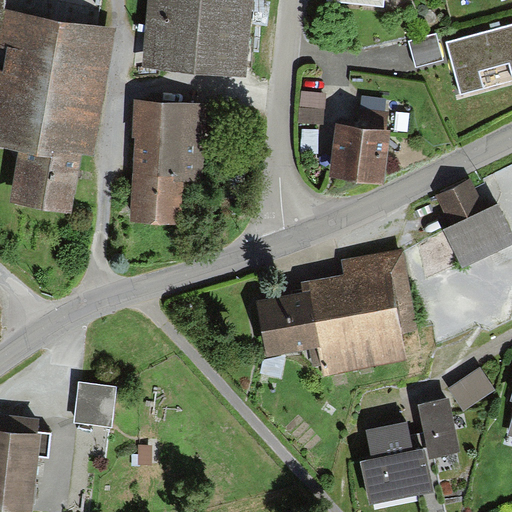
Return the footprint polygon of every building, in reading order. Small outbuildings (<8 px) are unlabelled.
[(251,0),(149,0),(145,55),(247,63),(251,0)] [(10,195),(72,204),(81,144),(95,147),(116,22),(4,2),(0,23),(0,41),(7,43),(3,66),(0,66),(0,137),(19,138),(10,195)] [(511,20),(446,39),(461,92),(485,85),(480,68),(509,60),(511,70),(511,20)] [(437,31),(409,39),(416,63),(444,55),(437,31)] [(204,99),(136,96),(131,214),(180,216),(182,172),(201,173),(204,99)] [(388,121),(336,115),(330,169),(383,174),(388,121)] [(319,130),(302,129),(302,154),(319,154),(319,130)] [(443,222),(463,264),(511,240),(511,225),(498,196),(483,204),(469,176),(437,192),(450,219),(443,222)] [(306,285),(257,294),(267,348),(308,340),(312,363),(323,361),(325,373),(407,358),(403,333),(418,330),(403,247),(343,258),(345,270),(304,277),(306,285)] [(481,368),(451,388),(465,410),(495,390),(481,368)] [(79,378),(75,418),(113,422),(117,381),(79,378)] [(420,404),(428,449),(430,459),(461,453),(451,399),(420,404)] [(0,502),(35,507),(41,454),(49,454),(52,426),(39,425),(40,411),(0,406),(0,502)] [(436,493),(430,459),(428,449),(413,451),(408,424),(367,431),(372,460),(363,462),(371,505),(436,493)] [(146,447),(136,448),(138,467),(147,467),(146,447)]
